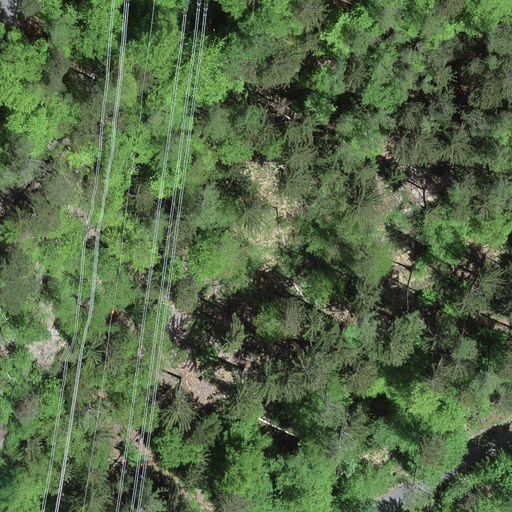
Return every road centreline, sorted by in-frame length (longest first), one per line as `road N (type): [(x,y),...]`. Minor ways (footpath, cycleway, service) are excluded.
road 1 (track): [(140,0),(21,186),(0,204)]
road 2 (track): [(366,511),(511,437)]
